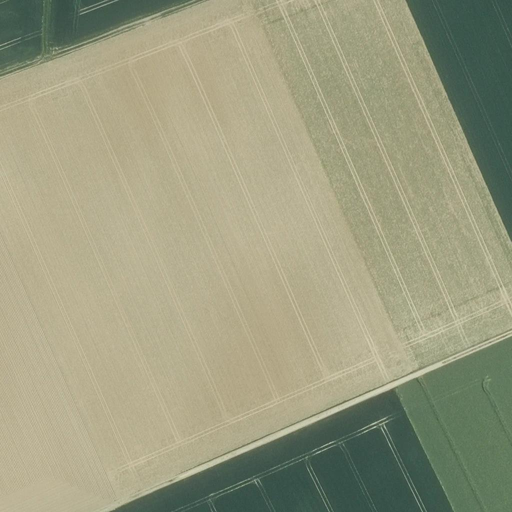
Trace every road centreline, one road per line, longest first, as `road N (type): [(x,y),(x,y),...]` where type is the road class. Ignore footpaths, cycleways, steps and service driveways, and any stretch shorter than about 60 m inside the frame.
road 1 (track): [(121,511),(511,342)]
road 2 (track): [(0,77),(204,0)]
